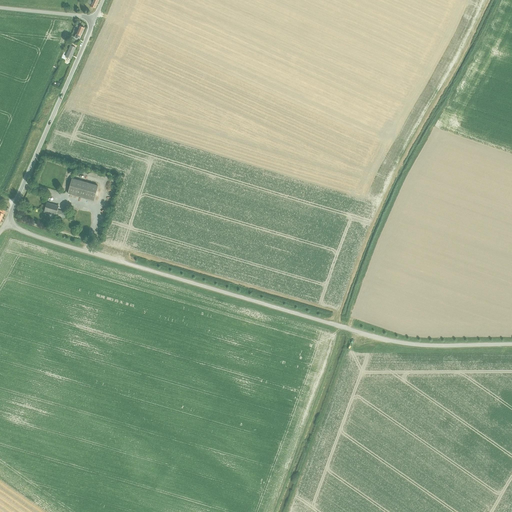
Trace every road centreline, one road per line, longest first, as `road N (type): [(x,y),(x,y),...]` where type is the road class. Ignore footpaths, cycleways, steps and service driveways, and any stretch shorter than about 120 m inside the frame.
road 1 (unclassified): [(511,344),(395,342),(5,223)]
road 2 (unclassified): [(5,223),(94,19)]
